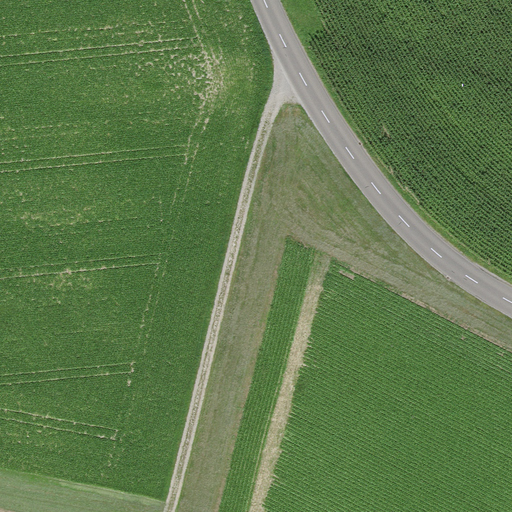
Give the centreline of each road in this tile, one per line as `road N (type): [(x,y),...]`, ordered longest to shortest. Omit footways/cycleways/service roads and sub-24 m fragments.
road 1 (track): [(169,511),(241,211),(277,95),(299,71)]
road 2 (tertiary): [(511,301),(438,254),(375,185),(322,111),(263,0)]
